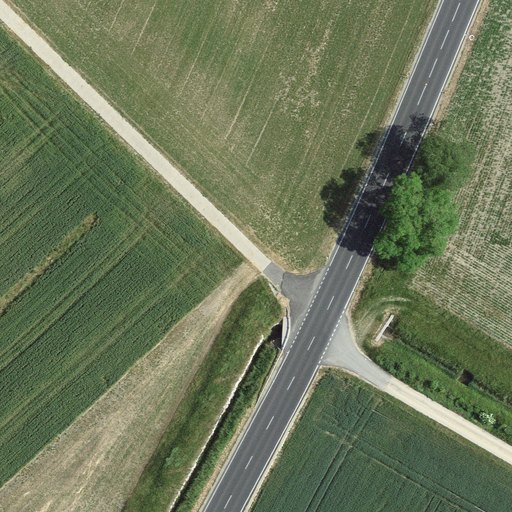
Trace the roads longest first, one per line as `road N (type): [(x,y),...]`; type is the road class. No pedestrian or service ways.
road 1 (secondary): [(459,0),(317,325),(221,511)]
road 2 (track): [(317,325),(511,438)]
